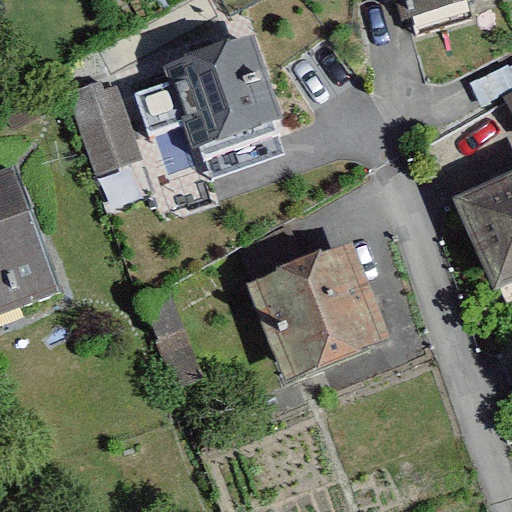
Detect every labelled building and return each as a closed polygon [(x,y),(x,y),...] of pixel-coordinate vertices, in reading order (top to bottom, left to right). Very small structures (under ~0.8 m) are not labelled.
[(506,0),(383,0),(398,44),(509,8),(506,0)] [(262,54),(160,81),(181,163),(284,136),(262,54)] [(71,90),(94,167),(143,153),(121,76),(71,90)] [(1,102),(12,128),(58,107),(46,82),(1,102)] [(511,186),(443,217),(485,311),(511,299),(511,186)] [(0,335),(52,318),(7,190),(0,191),(0,335)] [(341,259),(235,299),(276,404),(381,364),(341,259)]
